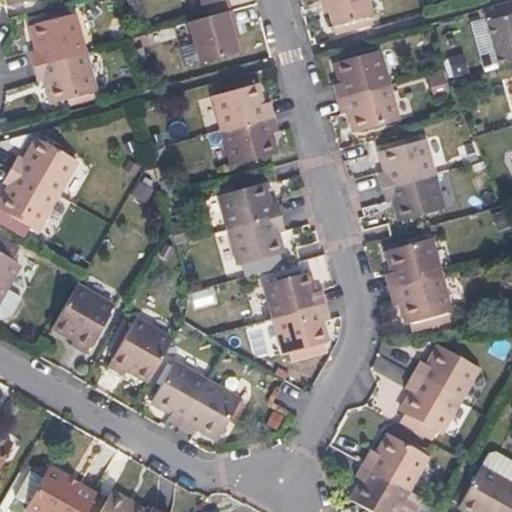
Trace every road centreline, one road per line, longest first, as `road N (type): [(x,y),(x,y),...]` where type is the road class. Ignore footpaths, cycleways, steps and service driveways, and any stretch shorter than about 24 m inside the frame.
road 1 (residential): [(274,0),(360,323),(298,454),(270,494)]
road 2 (residential): [(270,494),(239,476),(208,475),(0,359)]
